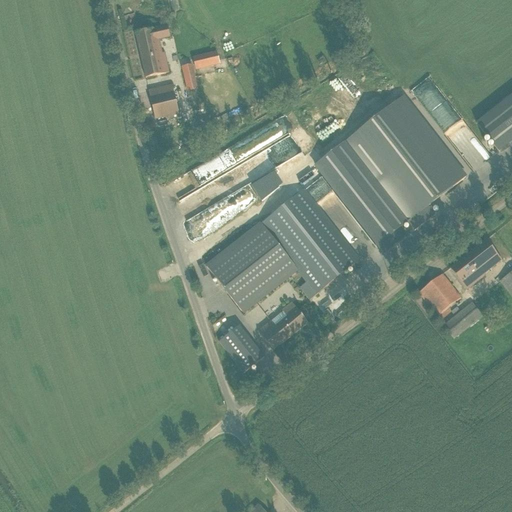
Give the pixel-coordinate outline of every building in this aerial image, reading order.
[(136,35),(145,80),(170,75),(163,40),(171,38),(169,28),(136,35)] [(199,72),(224,71),(223,57),(198,58),(199,72)] [(187,69),(190,96),(202,94),(198,68),(187,69)] [(157,122),(182,119),(180,89),(154,92),(157,122)] [(411,100),(349,145),(416,236),(440,218),(433,210),(471,182),(411,100)] [(228,178),(177,206),(188,225),(238,198),(228,178)] [(329,180),(209,265),(246,318),(303,278),(309,287),(304,290),(312,303),(365,266),(322,206),(339,194),(329,180)] [(187,187),(192,194),(199,189),(194,182),(187,187)] [(466,291),(501,262),(483,241),(448,270),(466,291)] [(466,303),(448,277),(422,296),(440,321),(466,303)] [(274,353),(308,325),(292,305),(257,333),(274,353)] [(457,340),(487,321),(477,306),(448,325),(457,340)] [(248,377),(269,361),(244,328),(224,344),(248,377)] [(279,511),(269,501),(258,511),(279,511)]
